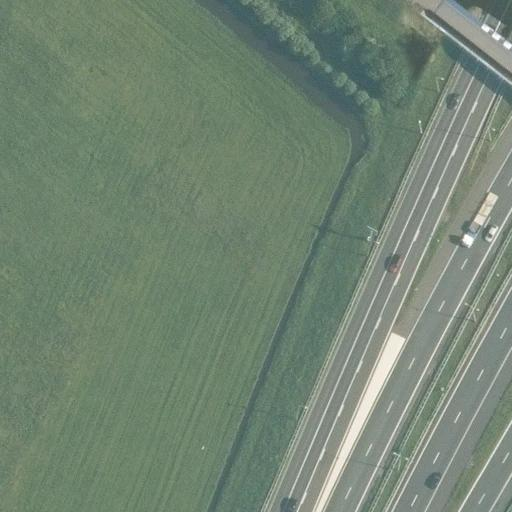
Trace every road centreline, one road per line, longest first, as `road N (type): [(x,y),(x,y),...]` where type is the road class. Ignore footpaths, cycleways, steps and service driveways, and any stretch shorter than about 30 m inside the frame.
road 1 (motorway): [(511,21),(374,324),(306,511)]
road 2 (motorway): [(511,176),(338,511)]
road 3 (motorway): [(407,511),(511,314)]
